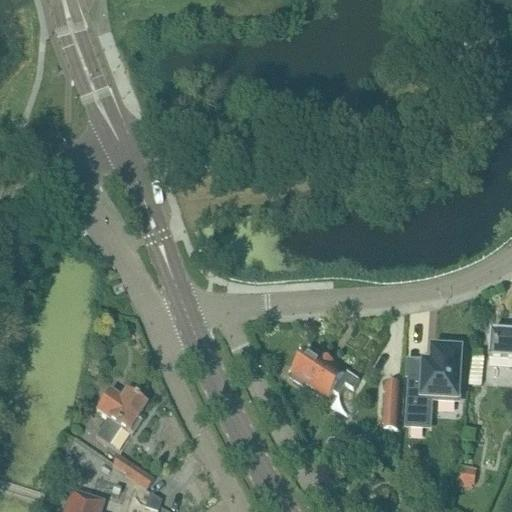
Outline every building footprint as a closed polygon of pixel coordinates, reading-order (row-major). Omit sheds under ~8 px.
[(511,333),(492,332),(490,360),(511,361),(511,333)] [(409,380),(406,429),(429,430),(430,414),(423,413),(424,402),(438,402),(458,403),(461,370),(461,353),(435,351),(433,352),(433,362),(432,366),(425,366),(424,377),(424,381),(409,380)] [(305,354),(288,379),(302,388),(305,384),(318,392),(315,397),(329,406),(336,395),(339,397),(346,386),(354,391),(360,382),(320,356),(318,359),(309,354),(308,356),(305,354)] [(483,369),(484,361),(473,360),(472,368),(483,369)] [(383,432),(398,433),(401,385),(386,384),(383,432)] [(146,407),(125,393),(120,401),(109,393),(106,397),(103,397),(97,406),(98,410),(95,414),(107,421),(95,440),(108,449),(120,430),(131,438),(141,423),(137,420),(146,407)] [(118,457),(111,467),(125,476),(124,477),(140,489),(146,493),(154,482),(148,478),(118,457)] [(474,488),(476,472),(458,470),(455,486),(474,488)] [(100,511),(103,505),(71,495),(64,511),(100,511)] [(146,511),(158,511),(161,504),(149,496),(144,511),(146,511)]
